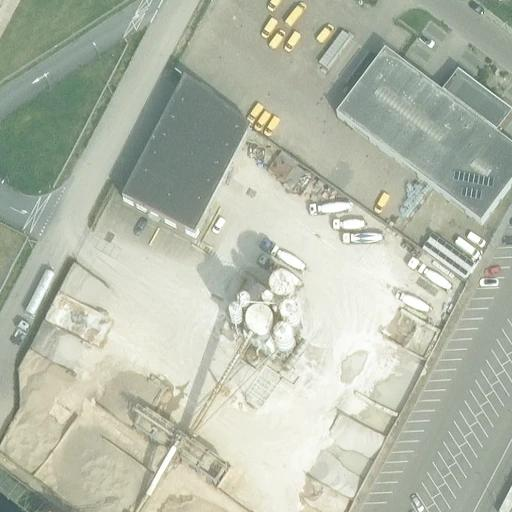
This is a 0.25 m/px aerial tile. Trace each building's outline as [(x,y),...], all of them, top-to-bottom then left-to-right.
[(434,90),(399,63),(386,53),(337,118),(481,227),(511,186),(511,148),(498,138),(496,138),(495,132),(506,118),(509,120),(510,119),(455,78),(454,79),(457,81),(446,95),(440,96),(438,99),(435,97),(434,90)] [(123,202),(141,211),(196,240),(252,131),(186,81),(123,202)] [(431,234),(484,273),(497,256),(444,217),(431,234)] [(310,295),(289,301),(295,323),(316,317),(310,295)] [(428,368),(435,353),(414,343),(407,359),(428,368)] [(137,386),(153,380),(151,374),(159,371),(151,348),(134,354),(137,363),(130,366),(137,386)]
